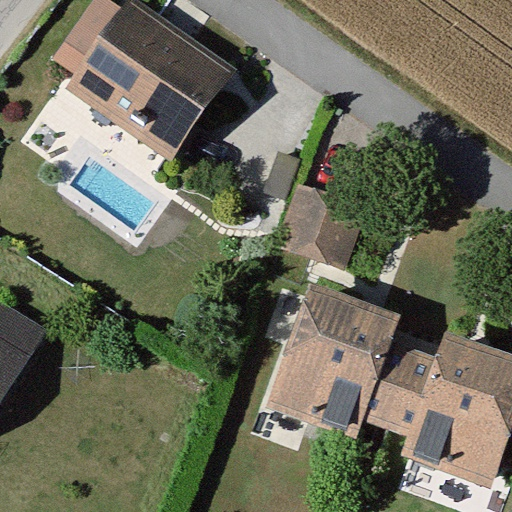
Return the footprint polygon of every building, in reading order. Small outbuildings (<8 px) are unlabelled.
[(239,67),(128,0),(116,0),(62,89),(181,161),(239,67)] [(361,213),(298,192),(278,251),(341,273),(361,213)] [(396,326),(302,289),(255,407),(355,447),(363,426),(395,438),(415,388),(377,373),(396,326)] [(0,404),(48,334),(0,302),(0,404)] [(511,459),(511,355),(447,333),(400,465),(498,499),(511,459)]
